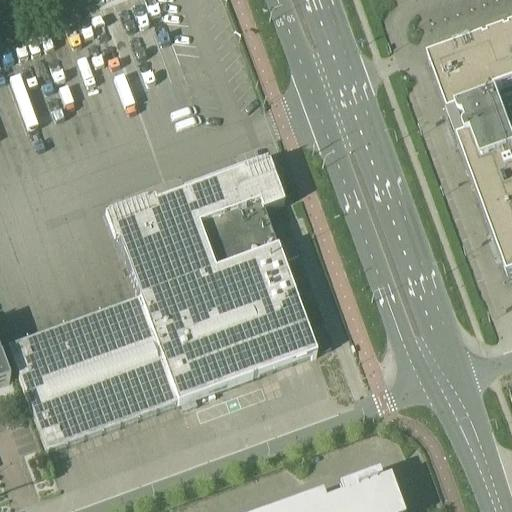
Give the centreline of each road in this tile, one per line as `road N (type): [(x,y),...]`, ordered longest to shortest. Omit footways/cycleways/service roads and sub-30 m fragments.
road 1 (unclassified): [(273,0),(431,390)]
road 2 (unclassified): [(461,380),(320,0)]
road 3 (unclassified): [(431,390),(95,511)]
road 4 (unclassified): [(503,511),(461,380)]
road 5 (unclassified): [(431,390),(489,511)]
